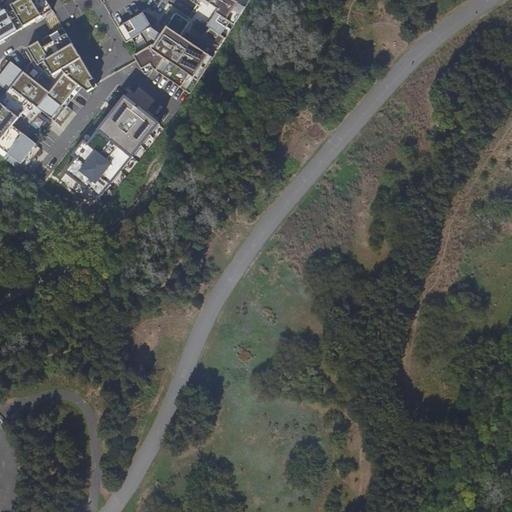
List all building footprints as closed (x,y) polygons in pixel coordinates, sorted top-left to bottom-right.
[(0,42),(53,13),(44,0),(10,0),(0,5),(0,42)] [(189,92),(249,0),(191,0),(197,4),(186,20),(173,11),(158,33),(153,29),(143,13),(117,28),(126,42),(134,37),(143,52),(135,56),(145,74),(154,69),(189,92)] [(62,29),(30,49),(38,63),(45,60),(54,74),(63,68),(65,71),(80,83),(89,90),(99,85),(83,57),(81,58),(62,29)] [(0,146),(22,164),(38,144),(32,138),(47,121),(40,115),(42,112),(52,119),(80,83),(65,71),(49,92),(7,60),(0,68),(0,83),(5,87),(0,93),(0,146)] [(126,96),(66,172),(102,200),(162,124),(126,96)]
